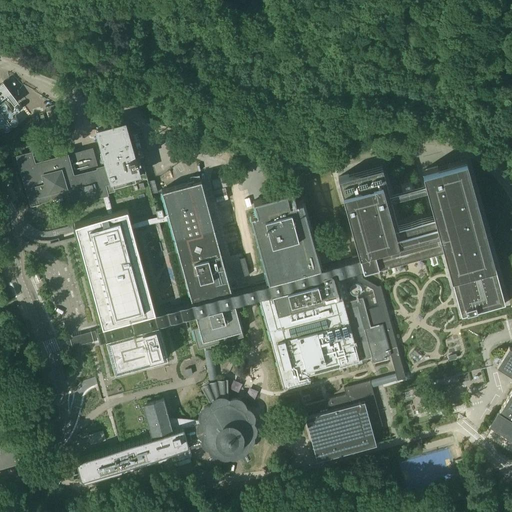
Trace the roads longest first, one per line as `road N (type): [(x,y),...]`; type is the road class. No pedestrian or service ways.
road 1 (track): [(132,12),(268,77),(389,71),(511,124)]
road 2 (residential): [(0,478),(48,451),(62,415),(58,373),(18,273),(14,221),(0,188)]
road 3 (unclassified): [(180,146),(0,58)]
road 4 (unclassified): [(0,57),(95,66),(108,58),(132,12)]
road 5 (residential): [(132,12),(78,2),(0,27)]
